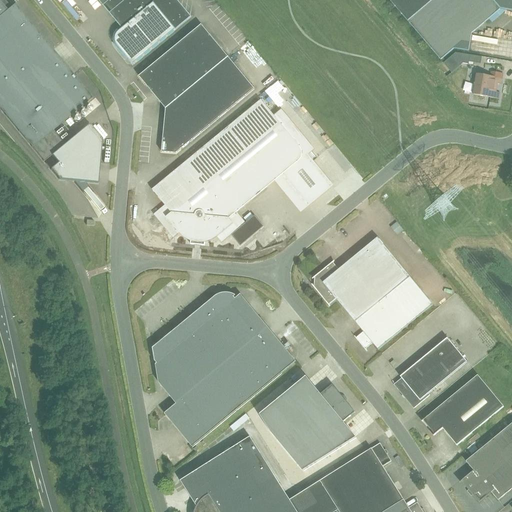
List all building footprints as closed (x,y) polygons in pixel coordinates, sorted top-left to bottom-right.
[(62,122),(92,97),(21,11),(20,12),(17,15),(5,0),(0,0),(0,108),(44,161),(51,155),(58,163),(50,169),(59,180),(98,183),(102,139),(89,124),(64,145),(58,137),(68,129),(62,122)] [(124,0),(110,0),(103,6),(122,29),(119,31),(117,33),(116,36),(115,41),(116,44),(117,46),(131,63),(131,62),(135,63),(191,17),(177,0),(125,0),(125,1),(124,0)] [(511,0),(389,0),(441,60),(454,49),(469,51),(472,33),(500,9),(511,10),(511,0)] [(202,25),(139,76),(166,109),(175,102),(183,112),(164,127),(162,152),(176,153),(254,89),(202,25)] [(482,57),(456,53),(443,63),(452,73),(463,63),(468,64),(469,62),(481,64),(482,57)] [(477,74),(473,95),(499,99),(500,93),(496,92),(498,83),(501,84),(503,73),(491,72),(491,76),(477,74)] [(332,186),(300,147),(261,100),(152,190),(165,205),(154,214),(174,238),(180,233),(184,238),(191,241),(198,243),(205,242),(212,240),(217,237),(222,243),(233,234),(242,245),(264,226),(255,215),(246,223),(237,212),(282,174),(308,205),(332,186)] [(51,159),(46,164),(49,168),(55,163),(51,159)] [(403,230),(396,222),(390,227),(397,235),(403,230)] [(433,305),(410,277),(378,237),(339,269),(333,262),(314,277),(315,278),(314,286),(313,286),(328,305),(336,298),(363,332),(356,338),(365,349),(373,343),(378,350),(433,305)] [(236,296),(236,295),(235,295),(233,294),(232,294),(231,293),(230,293),(228,293),(227,293),(225,293),(224,293),(223,293),(221,293),(220,294),(218,295),(217,295),(216,296),(215,296),(215,297),(190,317),(190,319),(188,321),(187,320),(181,324),(153,348),(155,361),(157,363),(155,364),(158,382),(176,404),(164,414),(192,447),(296,361),(241,294),(235,299),(234,297),(236,296)] [(467,362),(447,338),(400,377),(402,378),(394,384),(414,408),(430,395),(429,394),(467,362)] [(504,407),(491,391),(478,375),(423,420),(435,435),(443,428),(457,445),(504,407)] [(284,448),(345,398),(343,395),(342,396),(332,384),(321,394),(306,377),(260,415),(271,433),(284,448)] [(345,398),(284,448),(303,471),(356,438),(343,422),(355,412),(345,400),(346,400),(345,398)] [(246,413),(230,426),(234,431),(250,418),(246,413)] [(470,492),(511,456),(511,423),(466,461),(474,471),(461,481),(470,492)] [(250,437),(181,481),(197,506),(196,507),(195,509),(195,510),(194,511),(193,511),(297,511),(290,500),(250,437)] [(384,511),(404,500),(383,466),(391,461),(380,443),(290,500),(297,511),(335,511),(338,510),(339,511),(384,511)] [(475,446),(469,451),(472,454),(478,449),(475,446)] [(511,456),(470,492),(479,502),(491,492),(498,501),(511,489),(511,456)] [(423,511),(417,502),(409,508),(404,500),(384,511),(423,511)]
